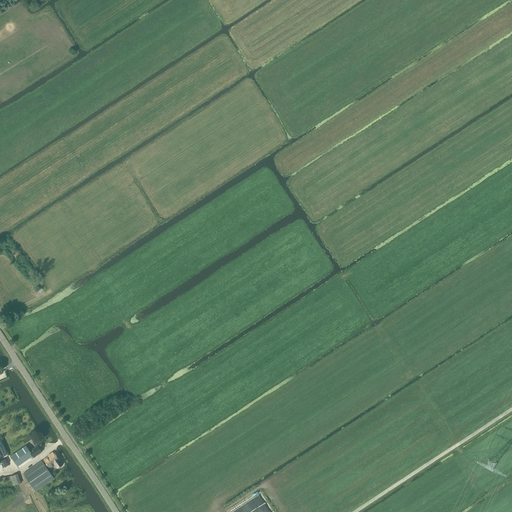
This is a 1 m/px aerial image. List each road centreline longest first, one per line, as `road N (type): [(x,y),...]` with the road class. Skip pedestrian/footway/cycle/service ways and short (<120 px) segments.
road 1 (tertiary): [(115,511),(0,334)]
road 2 (track): [(355,511),(511,409)]
